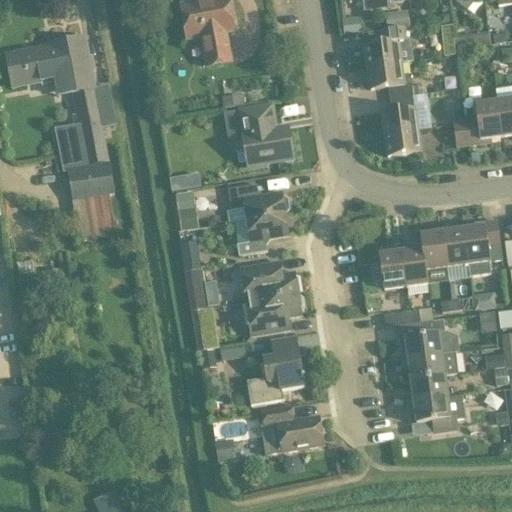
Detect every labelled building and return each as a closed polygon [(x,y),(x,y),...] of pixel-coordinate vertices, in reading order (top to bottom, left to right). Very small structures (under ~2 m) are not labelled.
[(227,37),(235,35),(228,0),(227,0),(181,8),(187,44),(202,41),(207,71),(232,66),(227,37)] [(474,6),(485,5),(484,0),(449,0),(450,2),(454,2),(468,13),(474,6)] [(511,0),(484,0),(485,5),(497,3),(498,10),(511,7),(511,0)] [(391,13),(391,27),(406,28),(407,14),(391,13)] [(452,27),(440,27),(440,56),(452,56),(452,27)] [(368,37),(370,49),(364,49),(367,70),(401,65),(413,64),(410,43),(408,41),(404,42),(402,32),(368,37)] [(72,97),(73,97),(79,129),(55,132),(63,175),(67,174),(73,203),(78,243),(114,238),(116,238),(109,197),(113,196),(112,192),(108,166),(107,166),(93,91),(90,76),(84,41),(49,48),(49,50),(7,57),(13,90),(54,82),(57,99),(72,97)] [(511,61),(511,50),(501,53),(502,63),(511,61)] [(401,65),(367,70),(370,94),(388,91),(389,101),(413,98),(411,87),(410,77),(403,78),(401,65)] [(383,129),(384,137),(418,133),(417,129),(415,111),(413,98),(389,101),(391,115),(381,116),(383,129)] [(511,103),(498,106),(502,141),(511,139),(511,103)] [(477,123),(466,125),(469,150),(491,147),(490,143),(502,141),(498,106),(475,109),(477,123)] [(276,134),(275,129),(272,110),(240,115),(242,129),(244,139),(243,139),(248,167),(265,164),(266,168),(293,163),(288,132),(276,134)] [(466,125),(453,126),(456,152),(469,150),(466,125)] [(421,156),(418,133),(384,137),(387,161),(421,156)] [(173,195),(185,193),(183,180),(170,182),(173,195)] [(283,200),(282,197),(266,199),(257,194),(256,187),(228,192),(231,213),(244,211),(246,223),(286,217),(290,213),(288,203),(283,200)] [(178,231),(195,228),(189,193),(172,196),(178,231)] [(266,249),(270,243),(289,240),(286,217),(246,223),(250,245),(236,247),(238,260),(267,255),(266,249)] [(474,232),(463,233),(468,269),(470,281),(489,278),(488,266),(502,265),(496,225),(474,228),(474,232)] [(452,231),(442,232),(446,272),(468,269),(463,233),(452,235),(452,231)] [(420,239),(422,253),(426,275),(446,272),(442,232),(431,234),(432,238),(420,239)] [(196,244),(181,247),(186,274),(201,271),(196,244)] [(410,251),(400,252),(406,292),(428,289),(426,275),(422,253),(411,255),(410,251)] [(390,253),(391,257),(379,259),(379,264),(382,280),(384,295),(406,292),(400,252),(390,253)] [(379,264),(368,265),(370,281),(382,280),(379,264)] [(242,285),(246,305),(298,297),(295,277),(281,279),(279,267),(240,273),(242,285)] [(46,272),(48,290),(61,289),(60,270),(46,272)] [(192,314),(208,312),(204,287),(202,273),(186,276),(192,314)] [(204,287),(208,312),(220,310),(216,285),(204,287)] [(472,311),(494,308),(492,294),(470,297),(472,311)] [(242,307),(246,328),(249,328),(252,341),(290,334),(288,323),(302,320),(302,317),(305,312),(304,303),(299,299),(298,297),(246,305),(246,307),(242,307)] [(462,302),(451,304),(452,314),(463,313),(462,302)] [(452,314),(451,304),(440,305),(442,316),(452,314)] [(410,327),(431,324),(429,312),(409,315),(410,327)] [(511,312),(499,314),(501,333),(511,331),(511,312)] [(409,315),(384,318),(385,329),(410,327),(409,315)] [(458,339),(445,334),(443,323),(431,324),(414,326),(416,339),(404,340),(406,353),(400,354),(402,363),(455,355),(460,355),(458,339)] [(199,354),(202,371),(216,369),(213,352),(199,354)] [(455,355),(402,363),(403,374),(409,373),(410,383),(444,379),(458,377),(455,355)] [(266,382),(247,385),(251,409),(283,404),(282,395),(304,392),(298,357),(298,356),(263,362),(263,363),(266,382)] [(509,387),(507,371),(494,373),(496,389),(509,387)] [(406,397),(407,405),(447,400),(444,379),(410,383),(412,396),(406,397)] [(447,400),(407,405),(409,417),(414,416),(416,427),(416,428),(431,426),(433,437),(433,438),(458,435),(456,422),(464,420),(461,398),(447,400)] [(265,458),(281,456),(281,457),(323,450),(318,421),(292,425),(290,411),(261,416),(263,427),(260,428),(265,458)] [(94,499),(99,511),(118,511),(111,492),(94,499)]
